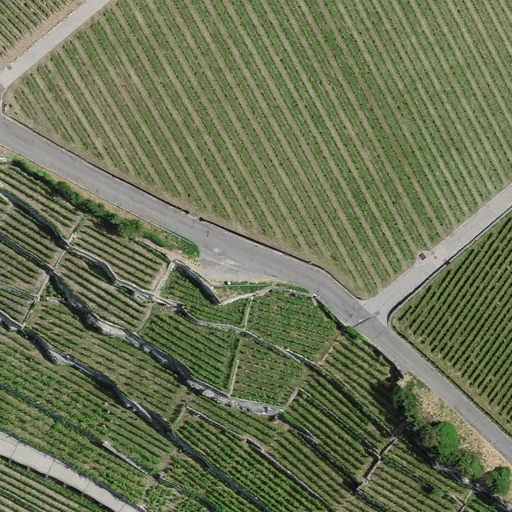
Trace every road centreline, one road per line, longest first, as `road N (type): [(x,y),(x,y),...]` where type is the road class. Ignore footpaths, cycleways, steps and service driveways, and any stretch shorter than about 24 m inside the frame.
road 1 (unclassified): [(363,321),(314,279),(208,238),(0,126)]
road 2 (unclassified): [(511,453),(363,321)]
road 3 (unclassified): [(363,321),(511,196)]
road 4 (track): [(0,443),(128,511)]
road 5 (track): [(0,84),(100,0)]
